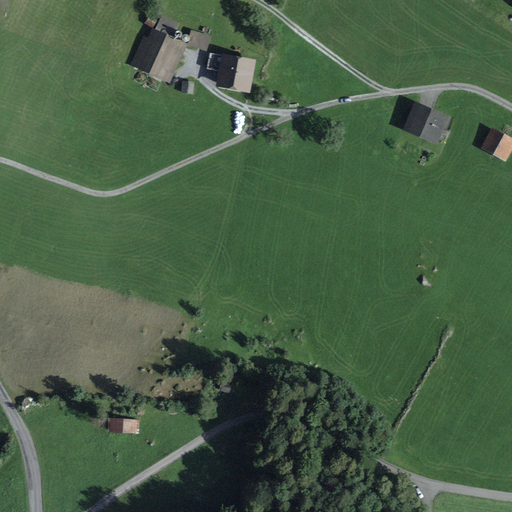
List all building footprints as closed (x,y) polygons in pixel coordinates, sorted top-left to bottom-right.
[(150,17),(146,23),(151,27),(156,20),(150,17)] [(145,38),(133,64),(169,80),(185,45),(171,39),(177,25),(162,18),(152,41),(145,38)] [(205,50),(209,37),(192,32),(188,44),(205,50)] [(251,87),(255,62),(211,54),(208,69),(220,71),(217,84),(247,89),(247,86),(251,87)] [(182,92),(192,94),(194,84),(183,83),(182,92)] [(443,119),(417,108),(409,127),(435,139),(443,119)] [(511,144),(511,142),(493,132),(484,147),(504,158),(511,144)] [(112,420),(112,430),(134,431),(135,421),(112,420)]
